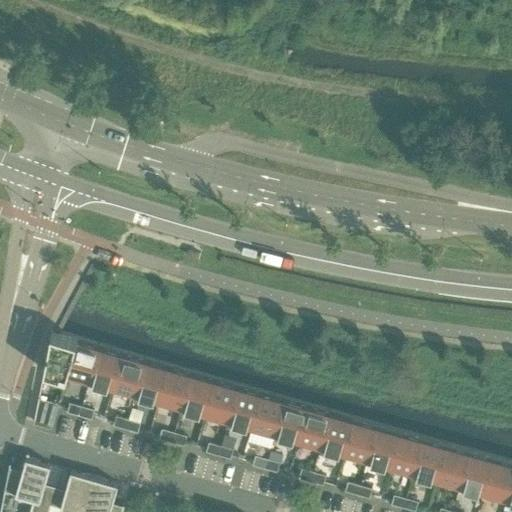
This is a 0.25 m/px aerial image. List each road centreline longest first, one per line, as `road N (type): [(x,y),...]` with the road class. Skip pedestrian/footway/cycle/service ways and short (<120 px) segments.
road 1 (secondary): [(51,191),(311,260),(511,290)]
road 2 (secondary): [(511,224),(179,167),(69,126)]
road 3 (residential): [(290,511),(0,428)]
road 4 (residential): [(0,379),(51,191)]
